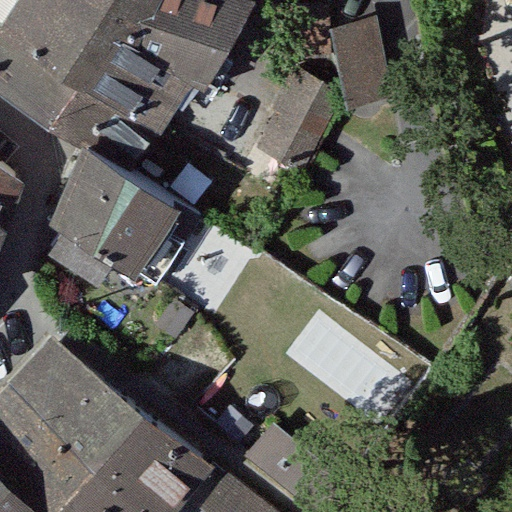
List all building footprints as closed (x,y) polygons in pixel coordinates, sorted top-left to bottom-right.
[(14,0),(0,23),(0,83),(134,166),(185,88),(199,98),(246,3),(235,0),(14,0)] [(378,5),(331,14),(346,91),(393,82),(378,5)] [(271,140),(319,151),(339,70),(291,59),(271,140)] [(181,218),(80,158),(56,240),(136,288),(181,218)] [(171,511),(207,474),(58,345),(0,409),(0,511),(171,511)] [(266,511),(226,483),(204,511),(266,511)]
